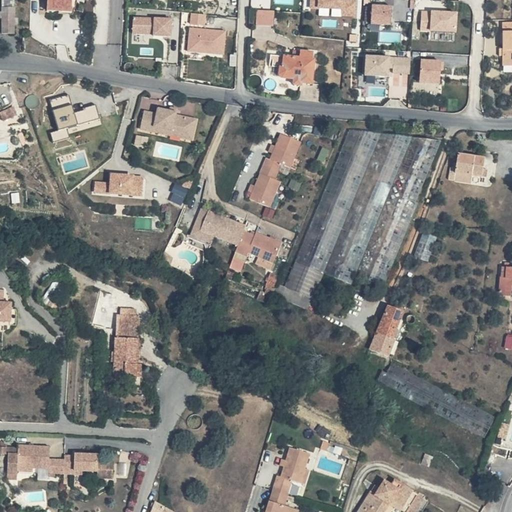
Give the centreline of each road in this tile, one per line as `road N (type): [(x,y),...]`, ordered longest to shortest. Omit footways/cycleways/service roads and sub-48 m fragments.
road 1 (residential): [(240,98),(511,123)]
road 2 (residential): [(0,62),(240,98)]
road 3 (residential): [(161,436),(0,425)]
